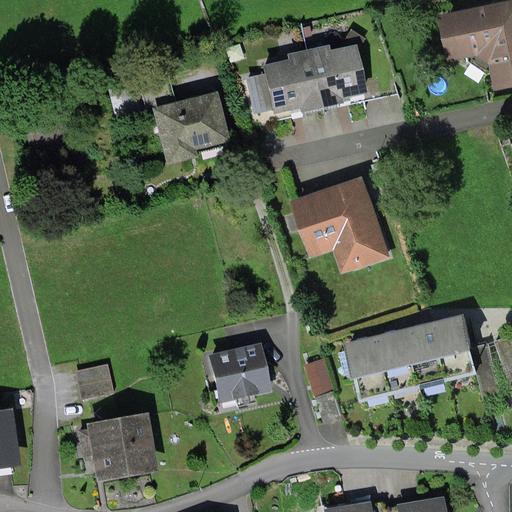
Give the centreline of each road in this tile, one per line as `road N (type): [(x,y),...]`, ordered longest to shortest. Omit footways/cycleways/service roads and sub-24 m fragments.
road 1 (residential): [(313,459),(269,225),(222,91)]
road 2 (residential): [(42,511),(43,386),(0,198)]
road 3 (residential): [(511,111),(268,163)]
road 4 (residential): [(484,459),(313,459)]
road 5 (residential): [(313,459),(169,511)]
